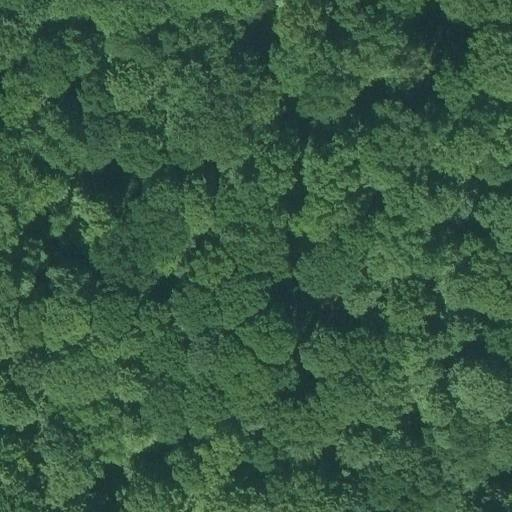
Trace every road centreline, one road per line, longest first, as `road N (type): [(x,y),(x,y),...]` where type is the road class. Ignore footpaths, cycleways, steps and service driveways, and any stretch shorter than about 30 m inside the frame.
road 1 (track): [(91,14),(138,54),(197,143),(217,309),(330,511)]
road 2 (track): [(91,14),(464,75),(511,66)]
